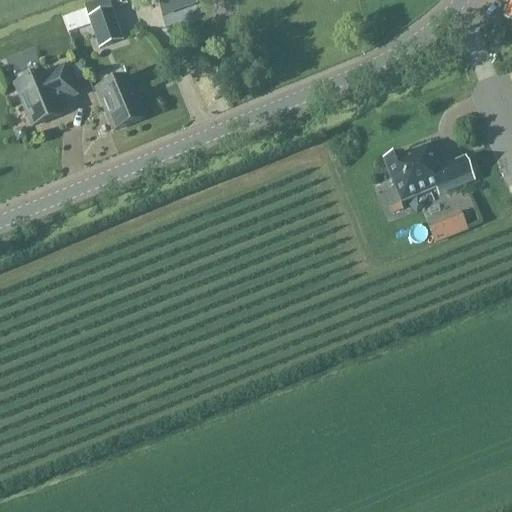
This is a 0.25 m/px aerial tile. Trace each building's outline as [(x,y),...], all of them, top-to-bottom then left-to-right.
[(155,0),(160,18),(195,6),(192,0),(155,0)] [(108,1),(85,9),(90,18),(111,11),(108,1)] [(122,41),(111,11),(90,18),(99,49),(122,41)] [(32,127),(34,127),(60,116),(55,104),(75,96),(64,68),(44,76),(43,74),(15,86),(32,127)] [(144,119),(129,78),(96,91),(114,132),(144,119)] [(401,155),(383,162),(401,208),(446,190),(447,193),(473,183),(464,160),(438,171),(428,147),(403,158),(401,155)]
